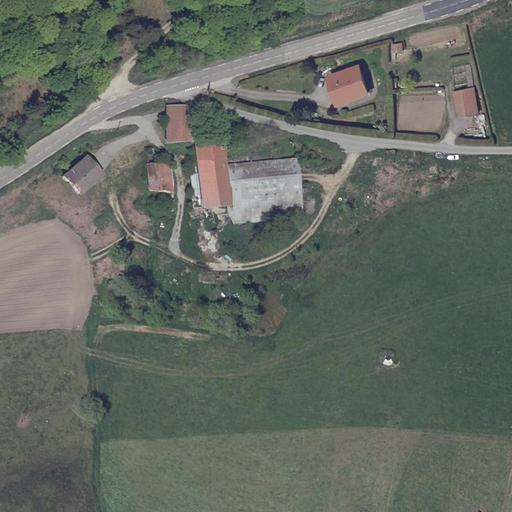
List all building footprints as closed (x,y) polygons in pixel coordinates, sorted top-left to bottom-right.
[(360,69),(331,76),(337,103),(367,94),(360,69)] [(478,112),(473,88),(453,92),(458,116),(478,112)] [(295,161),(223,165),(221,139),(192,142),(191,107),(187,107),(176,108),(163,108),(165,145),(187,143),(189,147),(193,147),(194,164),(188,165),(190,177),(195,176),(198,192),(189,192),(190,210),(207,209),(216,207),(226,206),(227,216),(231,216),(232,225),(301,218),(295,161)] [(152,150),(144,150),(148,192),(170,194),(169,163),(153,165),(152,150)] [(82,163),(60,183),(75,201),(98,181),(82,163)] [(195,176),(190,177),(187,177),(189,192),(198,192),(195,176)]
